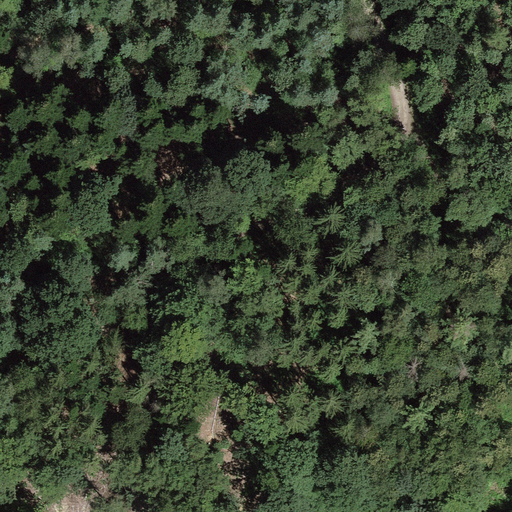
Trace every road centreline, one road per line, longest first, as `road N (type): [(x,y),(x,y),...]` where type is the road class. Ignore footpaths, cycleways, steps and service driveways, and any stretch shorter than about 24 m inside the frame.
road 1 (track): [(0,368),(69,347),(233,229),(359,178),(407,125)]
road 2 (track): [(407,125),(369,0)]
